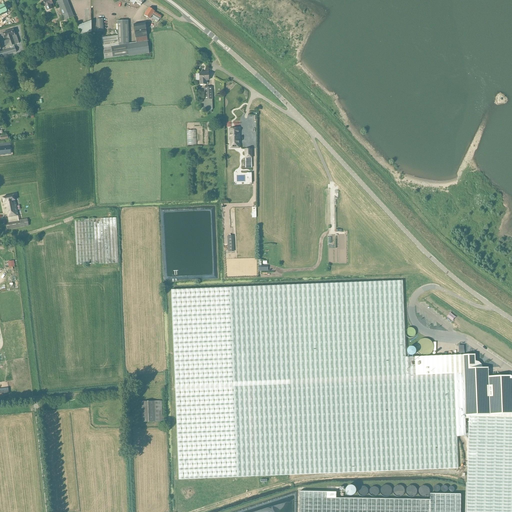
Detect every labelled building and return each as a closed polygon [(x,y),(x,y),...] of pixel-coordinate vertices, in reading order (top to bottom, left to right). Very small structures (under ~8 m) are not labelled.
[(54,8),(53,4),(50,0),(44,0),(43,1),(45,7),(47,11),(52,9),(54,8)] [(67,0),(61,0),(57,2),(64,20),(74,17),(67,0)] [(153,19),(158,22),(162,16),(154,11),(149,8),(144,15),(150,19),(150,18),(152,20),(153,19)] [(77,26),(81,36),(91,32),(91,21),(77,26)] [(118,36),(101,38),(104,59),(149,53),(147,41),(148,41),(146,30),(145,23),(133,25),(135,38),(136,38),(137,43),(129,44),(128,21),(117,21),(118,36)] [(13,30),(2,34),(4,39),(0,40),(2,46),(7,45),(7,47),(19,44),(16,35),(15,35),(13,30)] [(0,58),(2,58),(1,57),(16,52),(15,48),(0,52),(0,49),(0,50),(0,49),(0,58)] [(200,81),(200,85),(206,84),(206,80),(209,80),(208,73),(199,73),(199,74),(195,74),(196,80),(200,80),(200,81)] [(204,110),(204,113),(212,113),(211,110),(213,110),(212,99),(212,87),(204,88),(205,100),(201,100),(201,110),(204,110)] [(229,129),(229,148),(234,148),(234,145),(239,145),(239,129),(229,129)] [(197,144),(196,130),(187,130),(187,144),(197,144)] [(0,154),(11,154),(10,142),(0,143),(0,154)] [(13,195),(2,198),(3,203),(3,204),(5,215),(18,212),(16,201),(15,202),(13,195)] [(29,226),(27,218),(6,223),(7,230),(29,226)] [(74,220),(77,265),(118,263),(116,218),(74,220)] [(286,285),(171,290),(179,480),(294,475),(458,468),(457,442),(456,437),(463,437),(466,436),(465,419),(469,419),(468,468),(466,511),(511,511),(511,375),(489,376),(489,374),(489,368),(483,368),(482,364),(479,362),(476,361),(475,354),(405,357),(403,306),(402,281),(366,282),(286,285)] [(417,317),(412,321),(423,333),(427,329),(417,317)] [(416,333),(415,331),(415,330),(414,329),(413,328),(412,328),(411,328),(409,328),(407,329),(406,331),(406,332),(406,333),(406,335),(407,336),(408,337),(409,338),(410,338),(412,338),(413,337),(414,337),(415,335),(416,333)] [(434,347),(434,345),(433,343),(433,342),(432,341),(430,340),(429,339),(427,338),(425,338),(423,338),(422,339),(421,340),(419,341),(418,342),(417,344),(417,346),(417,347),(417,349),(417,351),(419,352),(420,354),(421,354),(422,355),(424,356),(426,356),(428,355),(430,355),(431,354),(432,353),(433,352),(434,350),(434,349),(434,347)] [(408,354),(409,355),(410,355),(411,356),(412,356),(412,355),(413,355),(414,355),(414,354),(415,353),(415,352),(415,351),(415,350),(415,349),(414,348),(413,348),(413,347),(412,347),(411,347),(410,347),(409,348),(408,348),(408,349),(407,349),(407,350),(407,351),(407,352),(407,353),(408,354)] [(162,401),(141,402),(142,422),(163,422),(162,401)] [(355,488),(347,484),(344,492),(352,495),(355,488)] [(381,491),(385,492),(385,496),(390,496),(391,486),(384,485),(384,489),(381,489),(381,491)] [(360,488),(366,495),(371,491),(374,496),(379,492),(375,486),(368,491),(363,486),(360,488)] [(304,495),(304,511),(460,511),(460,498),(304,495)]
